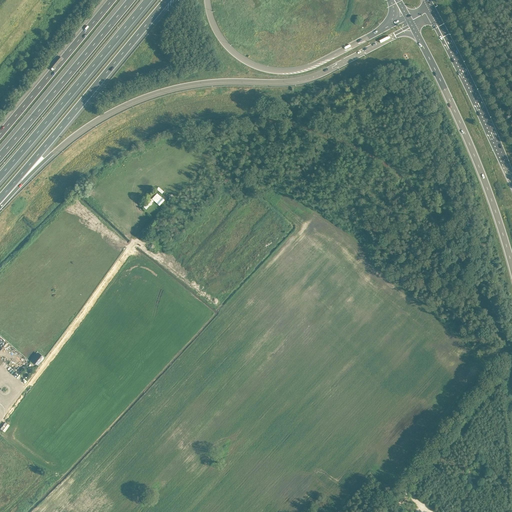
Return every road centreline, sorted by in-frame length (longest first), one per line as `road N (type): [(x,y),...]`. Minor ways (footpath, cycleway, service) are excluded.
road 1 (motorway): [(0,201),(91,122),(136,99),(185,84),(306,78),(412,26)]
road 2 (trunk): [(412,26),(475,159),(511,267)]
road 3 (motorway): [(0,198),(168,0)]
road 4 (motorway): [(407,16),(304,67),(276,70),(224,43),(207,0)]
road 5 (motorway): [(0,176),(148,0)]
road 6 (motorway): [(130,0),(0,155)]
road 7 (trunk): [(511,181),(432,9)]
road 8 (motorway): [(110,0),(0,133)]
